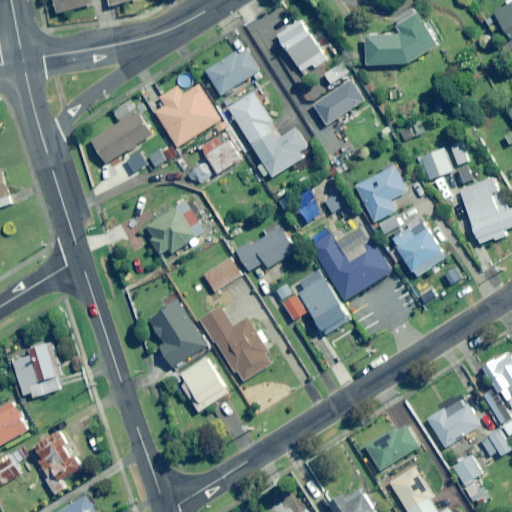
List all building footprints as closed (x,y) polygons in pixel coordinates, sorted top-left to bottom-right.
[(54,0),(59,14),(94,4),(92,0),(54,0)] [(511,1),(495,12),(511,40),(511,39),(511,1)] [(440,45),(420,13),(398,27),(403,35),(367,38),(369,66),(411,63),(440,45)] [(330,59),(302,20),(278,37),(306,76),(330,59)] [(261,71),(245,48),(208,73),(223,96),(261,71)] [(345,76),(339,67),(326,74),(332,84),(345,76)] [(367,100),(352,79),(314,105),(329,126),(367,100)] [(222,119),(199,85),(183,96),(178,88),(162,99),(167,107),(158,114),(180,147),(222,119)] [(272,122),(252,95),(228,112),(265,164),(260,168),(267,178),(273,174),(276,178),(305,157),(300,150),(309,144),(296,127),(279,140),(268,125),(272,122)] [(154,135),(139,111),(93,141),(108,165),(154,135)] [(425,135),(421,123),(402,129),(406,141),(425,135)] [(242,159),(224,133),(202,147),(219,174),(242,159)] [(172,145),(149,158),(156,171),(179,157),(172,145)] [(453,171),(444,150),(419,161),(428,182),(453,171)] [(208,166),(202,159),(187,173),(192,179),(195,175),(201,182),(209,174),(205,169),(208,166)] [(410,191),(397,167),(358,187),(377,223),(399,211),(393,200),(410,191)] [(477,172),(475,167),(459,171),(463,184),(478,179),(477,172)] [(0,207),(14,203),(2,170),(0,170),(0,207)] [(511,208),(507,210),(494,178),(460,192),(482,245),(507,234),(505,231),(511,227),(511,208)] [(223,197),(213,181),(206,185),(216,202),(223,197)] [(326,212),(313,190),(295,200),(308,222),(326,212)] [(347,206),(339,195),(327,204),(335,214),(347,206)] [(294,206),(290,196),(280,201),(285,211),(294,206)] [(210,230),(191,200),(148,227),(155,238),(152,240),(161,255),(170,249),(173,254),(210,230)] [(297,250),(279,221),(265,230),(269,236),(261,241),(259,239),(238,253),(251,272),(266,263),(269,268),(297,250)] [(448,258),(425,222),(395,241),(419,277),(448,258)] [(330,231),(310,243),(348,302),(393,273),(368,233),(342,250),(330,231)] [(242,276),(231,259),(205,275),(216,292),(242,276)] [(462,280),(455,270),(446,275),(453,286),(462,280)] [(299,291),(311,311),(327,335),(351,320),(323,276),(299,291)] [(311,311),(299,291),(283,302),(295,321),(311,311)] [(208,348),(180,303),(151,320),(166,344),(161,347),(174,369),(208,348)] [(235,328),(223,308),(202,320),(242,384),(271,366),(264,354),(268,352),(248,320),(235,328)] [(62,375),(50,344),(29,351),(31,357),(13,364),(26,397),(34,393),(36,399),(62,389),(57,376),(62,375)] [(511,405),(511,352),(511,353),(486,367),(508,407),(511,405)] [(229,395),(209,359),(184,374),(189,383),(184,386),(199,412),(229,395)] [(0,447),(30,431),(15,402),(0,410),(0,412),(3,417),(0,418),(0,447)] [(483,426),(471,405),(450,417),(445,409),(429,418),(446,448),(483,426)] [(421,447),(406,423),(367,448),(383,472),(421,447)] [(511,451),(511,447),(501,430),(482,442),(491,456),(500,451),(504,457),(511,451)] [(78,458),(64,434),(38,448),(44,458),(39,460),(49,478),(47,479),(56,496),(69,489),(65,483),(85,471),(78,458)] [(25,481),(11,455),(0,460),(0,488),(3,494),(25,481)] [(483,474),(472,456),(454,468),(466,485),(483,474)] [(434,498),(415,468),(391,484),(409,511),(452,511),(450,508),(444,511),(438,511),(431,500),(434,498)] [(489,495),(480,480),(466,489),(475,503),(489,495)] [(376,511),(366,495),(350,504),(345,497),(332,504),(337,511),(376,511)] [(96,511),(88,497),(62,511),(96,511)]
